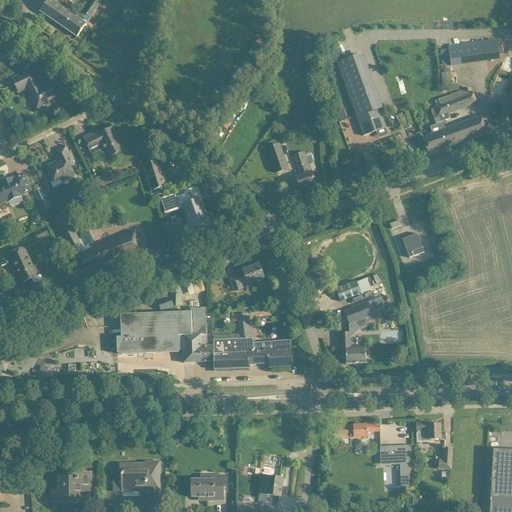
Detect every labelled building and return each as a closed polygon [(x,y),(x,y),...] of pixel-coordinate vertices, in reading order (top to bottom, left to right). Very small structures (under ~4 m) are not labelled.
[(86,24),(88,21),(89,21),(100,5),(92,0),(89,5),(85,3),(76,17),(51,0),(48,0),(40,12),(77,38),(87,24),(86,24)] [(39,14),(41,4),(31,2),(29,12),(39,14)] [(500,59),(497,40),(479,43),(482,62),(500,59)] [(256,42),(245,61),(250,64),(247,69),(253,72),(260,59),(266,49),(256,42)] [(29,98),(36,113),(51,105),(49,101),(56,98),(48,82),(40,86),(39,84),(40,83),(33,69),(12,79),(19,93),(29,88),(33,96),(29,98)] [(437,109),(431,110),(436,124),(442,122),(440,117),(467,107),(476,104),(472,92),(463,96),(436,106),(437,109)] [(386,128),(379,109),(357,117),(364,136),(386,128)] [(220,126),(227,130),(233,120),(226,115),(220,126)] [(422,138),(428,155),(487,134),(481,117),(472,120),(422,138)] [(84,138),(90,151),(101,145),(108,158),(124,150),(113,128),(101,134),(99,131),(84,138)] [(268,148),(276,174),(288,170),(279,145),(268,148)] [(47,175),(51,184),(66,176),(67,180),(75,176),(70,166),(74,165),(66,147),(55,152),(59,161),(48,166),(51,173),(47,175)] [(161,175),(156,161),(143,165),(152,192),(167,186),(163,174),(161,175)] [(296,177),(300,189),(307,187),(309,192),(318,189),(312,172),(309,173),(306,164),(298,166),(301,176),(296,177)] [(1,186),(0,186),(0,204),(8,201),(9,201),(21,195),(31,190),(24,175),(13,180),(12,178),(0,184),(1,186)] [(95,178),(98,187),(105,185),(102,176),(95,178)] [(37,200),(45,196),(42,188),(34,192),(37,200)] [(195,201),(191,189),(161,199),(161,200),(166,214),(181,209),(180,207),(183,206),(187,217),(189,224),(192,231),(197,229),(198,229),(198,228),(208,224),(208,225),(209,225),(203,208),(201,200),(198,201),(195,201)] [(88,245),(94,243),(88,232),(80,237),(81,239),(79,240),(66,216),(55,222),(73,254),(76,252),(88,245)] [(390,224),(392,229),(402,226),(400,221),(390,224)] [(45,228),(40,231),(44,239),(49,236),(45,228)] [(88,245),(76,252),(77,254),(76,255),(83,272),(142,250),(135,232),(90,249),(88,245)] [(418,235),(424,250),(430,248),(425,233),(418,235)] [(402,240),(409,258),(425,253),(418,234),(402,240)] [(46,249),(45,249),(49,259),(57,257),(53,247),(46,249)] [(8,255),(12,264),(13,263),(23,283),(31,279),(33,282),(35,283),(41,280),(42,278),(41,274),(37,265),(33,267),(24,248),(8,255)] [(231,280),(234,289),(235,291),(243,289),(242,286),(264,278),(259,265),(243,271),(245,275),(231,280)] [(356,282),(336,290),(341,302),(361,294),(356,282)] [(158,303),(161,310),(173,306),(171,299),(158,303)] [(373,315),(369,303),(344,312),(349,324),(373,315)] [(121,337),(117,337),(117,354),(122,355),(153,354),(153,353),(179,352),(179,351),(184,351),(184,363),(214,362),(215,354),(214,347),(207,348),(206,308),(191,309),(191,312),(178,313),(160,313),(121,315),(121,327),(121,337)] [(237,315),(231,316),(232,322),(238,321),(240,340),(251,339),(248,314),(247,314),(237,315)] [(366,354),(366,348),(350,349),(350,333),(347,333),(341,333),(341,349),(346,349),(346,364),(366,364),(366,354)] [(240,340),(213,342),(214,347),(215,354),(214,362),(214,370),(215,370),(250,369),(250,365),(252,365),(269,364),(270,369),(293,367),(293,366),(291,340),(253,343),(253,339),(251,339),(240,340)] [(417,424),(417,434),(417,438),(423,438),(423,442),(429,442),(429,440),(445,440),(445,432),(441,433),(440,425),(429,425),(429,423),(417,424)] [(367,432),(380,431),(380,426),(334,427),(335,438),(367,437),(367,432)] [(412,446),(411,446),(380,448),(381,463),(402,463),(402,464),(411,464),(412,446)] [(439,469),(451,470),(452,449),(444,448),(443,463),(439,463),(439,469)] [(511,511),(511,450),(494,450),(489,511),(511,511)] [(121,475),(122,475),(122,487),(140,487),(140,492),(160,492),(160,462),(146,462),(146,464),(120,464),(120,473),(121,473),(121,475)] [(72,500),(72,503),(80,503),(80,486),(92,485),(92,473),(73,473),(73,477),(59,477),(59,492),(61,492),(61,500),(72,500)] [(214,476),(214,480),(192,480),(192,497),(208,497),(208,501),(224,501),(223,484),(226,484),(226,476),(214,476)] [(262,476),(261,488),(267,488),(267,495),(280,497),(283,479),(262,476)] [(277,511),(278,508),(236,503),(236,511),(277,511)]
